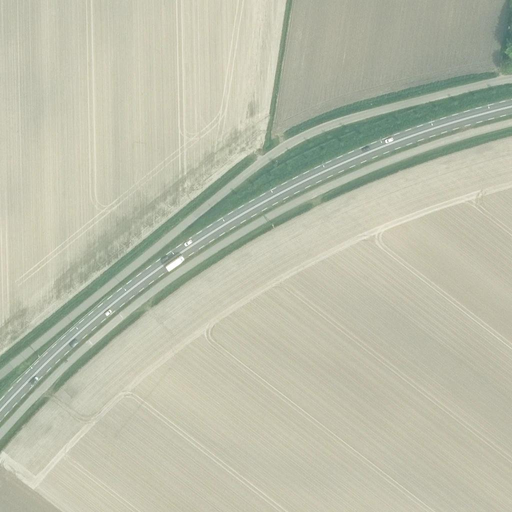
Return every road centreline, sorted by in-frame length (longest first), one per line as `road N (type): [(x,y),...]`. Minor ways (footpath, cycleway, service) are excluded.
road 1 (unclassified): [(0,433),(86,345),(190,264),(352,176),(511,123)]
road 2 (primary): [(0,409),(99,313),(197,240),(318,174),(511,107)]
road 3 (unclassified): [(0,374),(285,148),(337,124),(511,80)]
